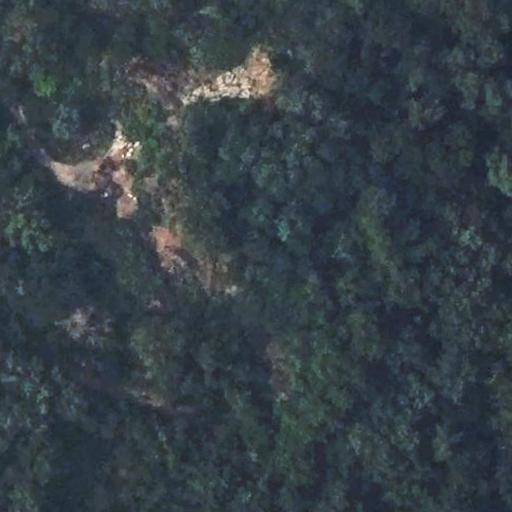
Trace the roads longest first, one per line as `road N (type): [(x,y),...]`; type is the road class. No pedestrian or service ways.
road 1 (track): [(0,66),(42,152),(104,199),(177,272)]
road 2 (track): [(104,199),(145,160),(192,89),(256,76)]
